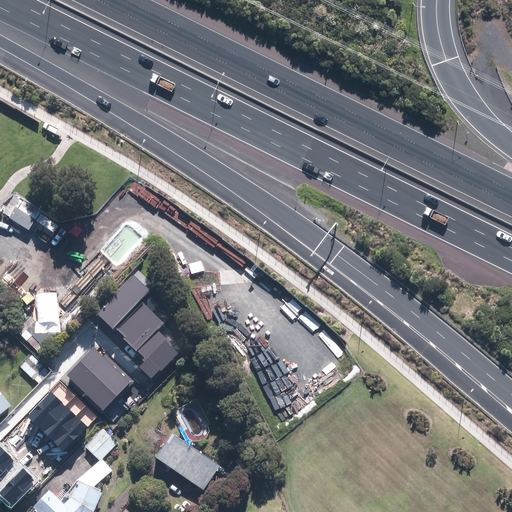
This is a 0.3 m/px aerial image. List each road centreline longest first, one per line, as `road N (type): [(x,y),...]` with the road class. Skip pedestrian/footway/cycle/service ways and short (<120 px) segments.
road 1 (motorway): [(511,395),(257,197),(0,41)]
road 2 (motorway): [(511,261),(0,7)]
road 3 (motorway): [(124,0),(511,192)]
road 4 (motorway): [(437,0),(451,76),(472,110),(511,147)]
